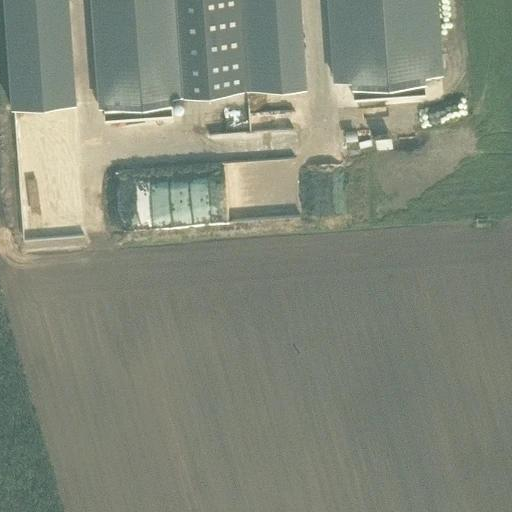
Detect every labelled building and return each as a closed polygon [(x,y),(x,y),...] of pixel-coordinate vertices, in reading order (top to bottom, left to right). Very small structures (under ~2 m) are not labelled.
[(3,0),(11,107),(76,102),(69,0),(3,0)] [(112,101),(113,128),(174,124),(172,96),(186,95),(179,0),(90,0),(97,101),(112,101)] [(237,0),(179,0),(186,95),(244,91),(237,0)] [(300,0),(237,0),(244,91),(307,87),(300,0)] [(357,78),(359,107),(420,103),(418,74),(443,72),(437,0),(327,0),(333,80),(357,78)] [(23,176),(25,202),(83,196),(86,224),(105,222),(101,181),(73,183),(72,171),(23,176)]
